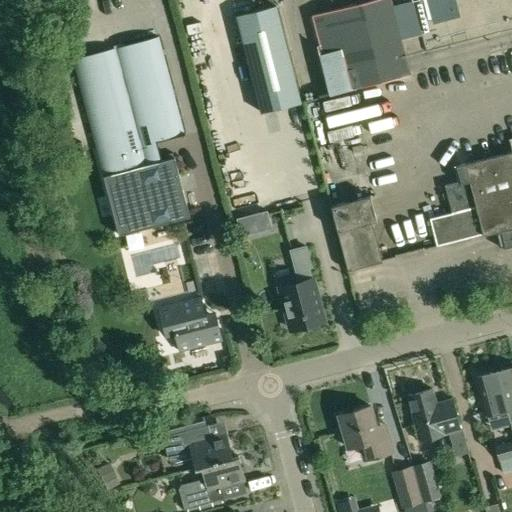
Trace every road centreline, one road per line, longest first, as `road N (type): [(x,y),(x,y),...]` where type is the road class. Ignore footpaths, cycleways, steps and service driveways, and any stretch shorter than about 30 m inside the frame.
road 1 (unknown): [(269,381),(169,27),(146,0)]
road 2 (residential): [(269,381),(511,320)]
road 3 (track): [(0,424),(206,397)]
road 4 (residential): [(269,381),(304,511)]
